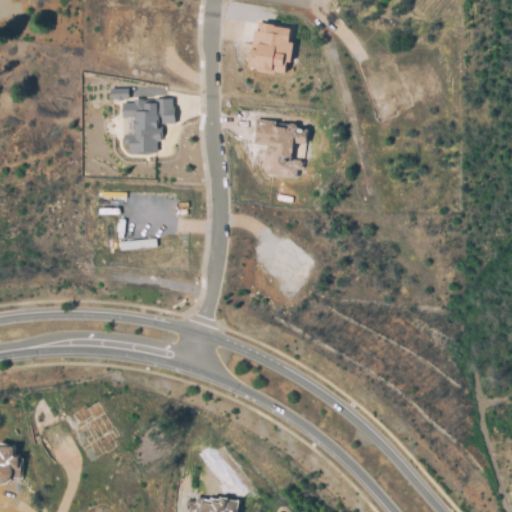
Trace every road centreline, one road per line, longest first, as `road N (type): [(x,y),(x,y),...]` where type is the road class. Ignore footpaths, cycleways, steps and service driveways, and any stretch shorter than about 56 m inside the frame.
road 1 (secondary): [(440,511),(328,402),(200,331),(138,316),(0,318)]
road 2 (secondary): [(0,355),(133,353),(188,368),(306,432),(389,511)]
road 3 (residential): [(188,368),(212,284),(218,224),(212,0)]
